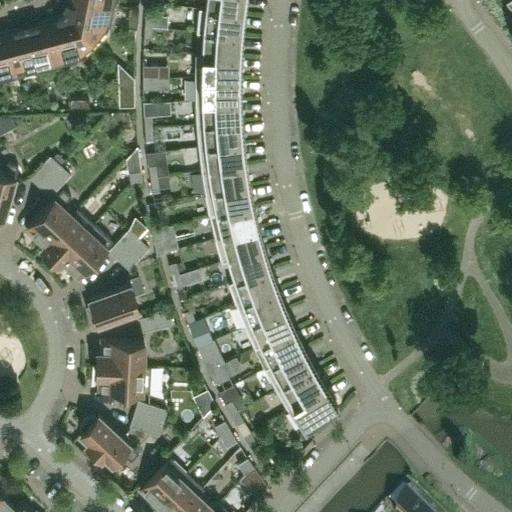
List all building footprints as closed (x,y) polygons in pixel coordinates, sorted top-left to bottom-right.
[(106,22),(110,2),(102,0),(66,0),(64,10),(92,37),(106,22)] [(245,3),(245,0),(204,0),(204,5),(198,5),(198,6),(242,11),(243,2),(245,3)] [(136,25),(138,6),(128,5),(127,14),(128,24),(136,25)] [(243,24),(244,13),(241,12),(242,11),(198,6),(196,29),(240,32),(240,24),(243,24)] [(92,37),(64,10),(48,16),(59,57),(79,52),(92,37)] [(152,25),(153,13),(145,13),(144,25),(152,25)] [(59,57),(48,16),(25,24),(36,63),(35,63),(37,70),(61,64),(59,57)] [(20,67),(35,63),(36,63),(25,24),(9,29),(5,30),(17,75),(22,74),(22,73),(21,74),(20,67)] [(151,37),(152,25),(144,25),(143,37),(151,37)] [(241,45),(242,34),(239,34),(240,32),(196,29),(196,30),(202,30),(200,51),(194,51),(194,52),(238,54),(239,45),(241,45)] [(17,75),(5,30),(0,31),(0,72),(12,69),(13,76),(12,76),(17,75)] [(240,67),(240,56),(238,55),(238,54),(194,52),(194,75),(238,75),(238,67),(240,67)] [(134,76),(118,61),(118,104),(134,104),(134,76)] [(158,75),(158,63),(142,63),(142,75),(150,75),(158,75)] [(142,87),(158,87),(158,75),(150,75),(142,75),(142,87)] [(240,88),(240,77),(238,77),(238,75),(194,75),(194,98),(238,97),(238,89),(240,88)] [(89,105),(88,97),(78,96),(69,96),(70,106),(89,105)] [(241,110),(240,99),(238,99),(238,97),(194,98),(195,121),(239,119),(239,110),(241,110)] [(190,101),(172,103),(173,114),(191,112),(190,101)] [(152,125),(151,113),(143,113),(144,125),(152,125)] [(241,140),(240,132),(243,132),(242,120),(239,120),(239,119),(195,121),(198,145),(241,140)] [(152,137),(152,125),(144,125),(144,137),(152,137)] [(244,161),(243,153),(245,153),(244,141),(242,142),(241,140),(198,145),(200,168),(244,161)] [(183,165),(184,154),(165,152),(164,164),(183,165)] [(39,184),(60,162),(50,153),(29,175),(39,184)] [(0,215),(3,216),(18,163),(7,160),(3,172),(0,170),(0,215)] [(248,183),(246,174),(248,174),(246,163),(244,163),(244,161),(200,168),(204,191),(248,183)] [(49,194),(70,172),(60,162),(39,184),(49,194)] [(157,174),(155,162),(147,163),(149,175),(157,174)] [(142,180),(140,168),(128,170),(130,182),(142,180)] [(159,186),(157,174),(149,175),(151,187),(159,186)] [(252,204),(250,196),(252,195),(250,184),(248,184),(248,183),(204,191),(209,213),(252,204)] [(39,246),(71,211),(62,203),(70,194),(62,186),(24,226),(42,242),(39,245),(39,246)] [(257,225),(255,217),(257,216),(254,205),(252,206),(252,204),(209,213),(214,236),(257,225)] [(56,261),(93,221),(77,206),(71,211),(39,246),(56,261)] [(158,225),(155,213),(148,215),(150,227),(158,225)] [(137,217),(128,226),(138,235),(147,226),(137,217)] [(77,275),(112,238),(93,221),(56,261),(57,262),(60,259),(77,275)] [(161,237),(158,225),(150,227),(153,238),(161,237)] [(263,246),(260,238),(263,237),(259,226),(257,227),(257,225),(214,236),(221,258),(263,246)] [(118,258),(138,235),(128,226),(108,248),(118,258)] [(128,267),(148,245),(138,235),(118,258),(128,267)] [(269,266),(267,258),(269,258),(265,247),(263,247),(263,246),(221,258),(221,259),(227,257),(233,278),(227,280),(228,281),(269,266)] [(179,271),(175,260),(167,262),(171,274),(179,271)] [(277,287),(274,279),(276,278),(272,267),(270,268),(269,266),(228,281),(236,302),(277,287)] [(182,283),(179,271),(171,274),(174,285),(182,283)] [(138,307),(133,293),(143,289),(137,273),(126,277),(128,282),(89,296),(90,300),(84,302),(90,319),(96,317),(97,321),(138,307)] [(285,307),(282,299),(284,298),(279,287),(277,288),(277,287),(236,302),(244,324),(285,307)] [(195,318),(190,307),(183,310),(187,321),(195,318)] [(294,326),(290,319),(292,318),(288,307),(286,308),(285,307),(244,324),(254,345),(294,326)] [(171,322),(168,309),(139,315),(142,329),(171,322)] [(264,365),(303,346),(299,338),(301,337),(296,327),(294,328),(294,326),(254,345),(264,365)] [(207,327),(192,333),(196,344),(211,338),(207,327)] [(240,327),(214,342),(221,354),(246,339),(240,327)] [(142,363),(143,339),(101,337),(100,350),(96,350),(95,362),(150,365),(150,363),(142,363)] [(196,344),(200,352),(201,354),(215,348),(214,346),(211,338),(196,344)] [(274,385),(313,363),(309,357),(311,356),(306,346),(304,347),(303,346),(264,365),(274,385)] [(222,361),(207,368),(212,378),(214,383),(229,376),(228,374),(242,367),(236,355),(222,361)] [(149,390),(150,365),(95,362),(95,374),(99,374),(98,387),(149,390)] [(286,406),(324,383),(320,376),(322,375),(316,365),(314,366),(313,363),(274,385),(286,406)] [(244,404),(233,383),(218,390),(230,412),(237,408),(244,404)] [(320,413),(337,402),(332,394),(333,393),(327,384),(325,385),(324,383),(286,406),(305,434),(323,418),(320,413)] [(166,407),(138,398),(133,411),(162,420),(166,407)] [(243,419),(237,408),(230,412),(236,422),(243,419)] [(138,450),(97,412),(95,415),(90,411),(78,424),(82,428),(79,431),(87,439),(85,442),(100,456),(103,453),(111,461),(121,450),(130,458),(138,450)] [(158,433),(162,420),(133,411),(129,424),(158,433)] [(230,428),(224,418),(214,424),(220,434),(230,428)] [(236,439),(230,428),(220,434),(226,445),(236,439)] [(256,440),(250,429),(243,433),(249,444),(256,440)] [(156,503),(186,470),(170,454),(139,487),(156,503)] [(253,465),(246,455),(237,462),(243,472),(253,465)] [(267,485),(253,465),(243,472),(239,477),(258,495),(267,485)] [(165,511),(176,511),(197,491),(203,485),(186,470),(156,503),(165,511)] [(206,511),(213,506),(211,504),(197,491),(176,511),(206,511)] [(0,511),(11,511),(23,500),(22,500),(16,507),(15,506),(1,493),(0,493),(0,511)] [(431,511),(411,493),(395,510),(397,511),(431,511)] [(231,511),(217,499),(211,504),(213,506),(206,511),(231,511)] [(35,511),(23,500),(11,511),(35,511)]
